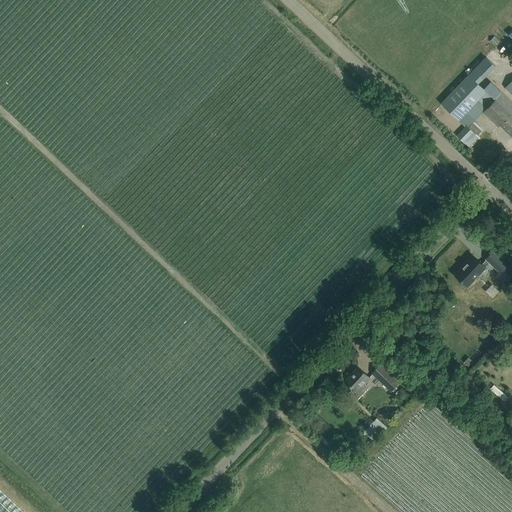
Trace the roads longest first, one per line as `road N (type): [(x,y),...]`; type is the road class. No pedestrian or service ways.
road 1 (unclassified): [(181,511),(486,187)]
road 2 (unclassified): [(486,187),(288,0)]
